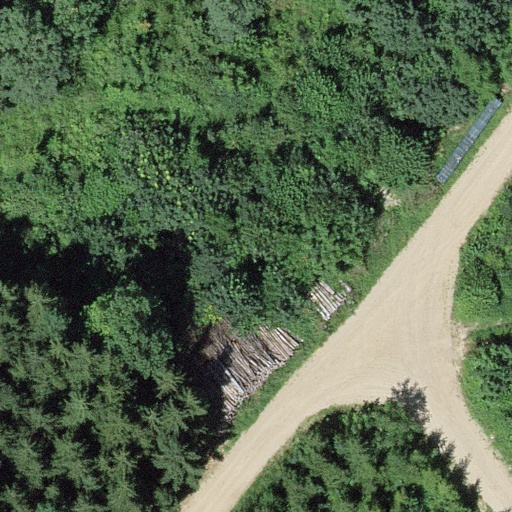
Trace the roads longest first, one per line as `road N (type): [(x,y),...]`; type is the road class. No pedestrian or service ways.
road 1 (track): [(210,511),(380,328),(455,204),(511,133)]
road 2 (track): [(511,511),(442,427),(380,328)]
